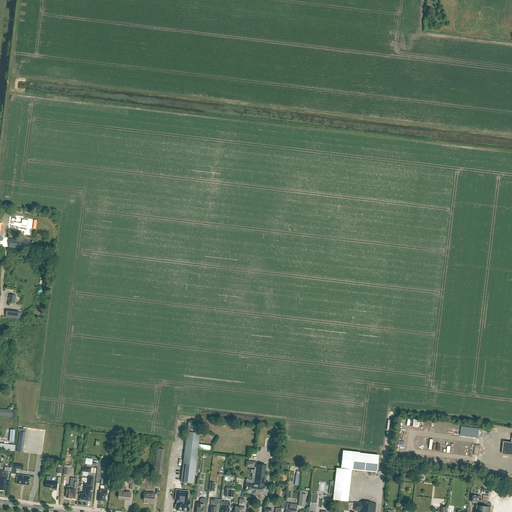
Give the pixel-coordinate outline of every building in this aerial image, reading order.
[(21,225),(19,218),(11,219),(14,230),(19,228),(18,226),(21,225)] [(14,248),(30,250),(30,243),(15,241),(14,248)] [(201,424),(189,422),(187,433),(199,434),(201,424)] [(463,425),(462,436),(480,438),(481,427),(463,425)] [(197,451),(198,444),(199,434),(187,433),(181,483),(193,484),(197,451)] [(0,441),(0,448),(16,450),(17,443),(0,441)] [(511,443),(504,442),(503,455),(511,455),(511,443)] [(376,473),(378,456),(343,452),(341,470),(376,473)] [(247,480),(245,493),(253,494),(258,495),(258,494),(265,495),(266,487),(263,487),(266,466),(258,465),(258,466),(256,466),(256,468),(255,468),(254,471),(251,470),(251,473),(253,474),(252,480),(253,480),(253,481),(247,480)] [(163,468),(155,467),(154,474),(162,475),(163,468)] [(4,472),(3,476),(0,475),(0,477),(0,484),(0,485),(0,490),(5,491),(6,485),(8,485),(8,480),(7,480),(7,477),(9,477),(9,472),(4,472)] [(16,484),(29,486),(30,477),(17,475),(16,484)] [(131,484),(130,490),(135,490),(136,477),(129,476),(128,483),(131,484)] [(51,477),(47,477),(46,488),(57,489),(57,485),(60,485),(61,478),(58,478),(57,482),(50,481),(51,477)] [(67,486),(66,498),(70,499),(76,499),(77,491),(76,491),(78,479),(71,478),(70,487),(67,486)] [(92,492),(92,491),(93,478),(89,478),(88,486),(87,486),(86,495),(82,494),(81,500),(89,501),(90,499),(91,499),(91,492),(92,492)] [(108,489),(109,489),(110,480),(106,479),(104,489),(100,489),(99,501),(105,502),(106,497),(107,497),(108,489)] [(120,487),(119,492),(118,499),(127,500),(127,501),(130,501),(131,493),(124,492),(124,488),(120,487)] [(187,501),(188,495),(188,494),(188,492),(177,490),(176,490),(176,491),(175,497),(177,499),(176,505),(175,505),(175,509),(176,509),(176,510),(188,511),(189,511),(190,501),(187,501)] [(298,506),(305,507),(306,495),(302,494),(302,491),(300,491),(298,506)] [(145,494),(144,502),(144,504),(148,504),(148,502),(153,503),(154,494),(151,493),(151,495),(145,494)] [(197,505),(197,509),(195,509),(195,511),(202,511),(204,506),(205,506),(206,499),(202,499),(200,500),(199,503),(200,503),(200,505),(197,505)] [(211,508),(210,511),(216,511),(218,511),(220,500),(212,499),(210,508),(211,508)] [(234,510),(235,511),(234,511),(243,511),(244,509),(243,509),(243,504),(244,504),(245,500),(240,499),(238,508),(235,508),(234,509),(234,510)] [(488,504),(488,502),(481,501),(480,504),(477,503),(476,511),(489,511),(490,508),(491,505),(488,504)] [(223,507),(221,511),(228,511),(230,511),(230,510),(229,508),(230,503),(223,502),(223,507)] [(375,511),(376,504),(360,503),(358,511),(375,511)]
